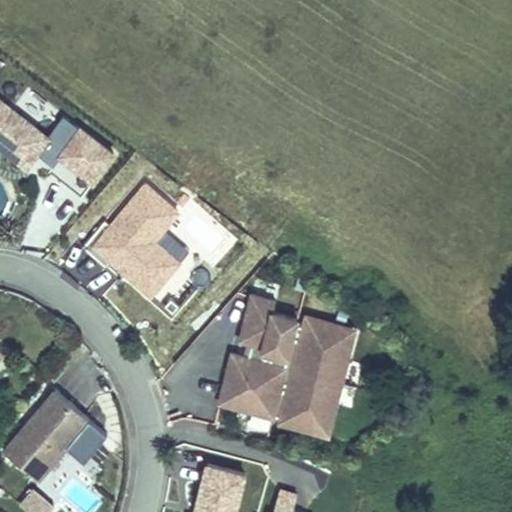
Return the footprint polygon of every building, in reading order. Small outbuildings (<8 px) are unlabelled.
[(0,141),(25,160),(35,147),(47,131),(0,96),(0,141)] [(35,147),(52,159),(57,152),(79,123),(62,111),(47,131),(35,147)] [(79,123),(57,152),(91,177),(113,148),(79,123)] [(91,177),(57,152),(52,159),(47,165),(81,191),(91,177)] [(94,244),(152,291),(179,258),(155,238),(164,228),(178,210),(144,182),(94,244)] [(188,248),(164,228),(155,238),(179,258),(188,248)] [(327,403),(338,359),(331,357),(340,326),(297,314),(294,325),(287,324),(289,316),(265,309),(268,298),(243,292),(231,337),(243,341),(240,354),(223,350),(211,392),(243,401),(241,408),(270,416),(268,421),(311,432),(320,400),(327,403)] [(338,359),(346,328),(340,326),(331,357),(338,359)] [(52,386),(1,446),(35,475),(63,442),(86,415),(52,386)] [(243,401),(211,392),(209,400),(241,408),(243,401)] [(318,434),(327,403),(320,400),(311,432),(318,434)] [(104,430),(86,415),(63,442),(75,453),(84,443),(89,448),(104,430)] [(81,458),(89,448),(84,443),(75,453),(81,458)] [(230,511),(231,511),(226,510),(231,466),(193,461),(187,507),(192,507),(191,511),(230,511)] [(32,486),(18,502),(29,511),(45,511),(52,504),(32,486)] [(271,488),(266,511),(284,511),(285,507),(288,492),(271,488)]
